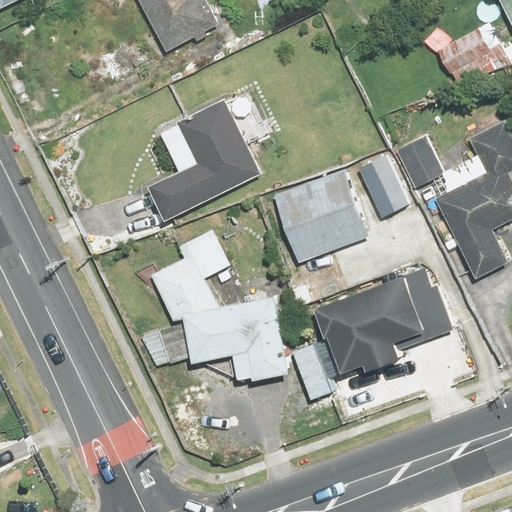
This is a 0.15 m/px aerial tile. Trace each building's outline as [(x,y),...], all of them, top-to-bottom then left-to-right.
[(4,0),(9,10),(33,0),(4,0)] [(223,0),(146,0),(175,64),(239,36),(223,0)] [(86,7),(34,49),(73,97),(125,55),(86,7)] [(490,22),(441,46),(455,75),(504,51),(490,22)] [(158,179),(175,218),(277,172),(241,92),(187,116),(206,158),(158,179)] [(511,217),(511,114),(473,133),(486,159),(440,180),(483,271),(511,257),(511,235),(505,221),(511,217)] [(425,133),(399,147),(415,179),(442,166),(425,133)] [(365,158),(381,207),(405,199),(390,151),(365,158)] [(276,191),(295,252),(373,227),(353,166),(276,191)] [(223,300),(200,247),(158,265),(182,320),(196,314),(203,358),(248,351),(252,378),(307,369),(295,289),(223,300)] [(429,256),(314,297),(342,374),(409,351),(403,334),(451,317),(429,256)] [(185,327),(145,334),(151,370),(192,363),(185,327)] [(217,416),(212,380),(176,385),(181,422),(217,416)]
